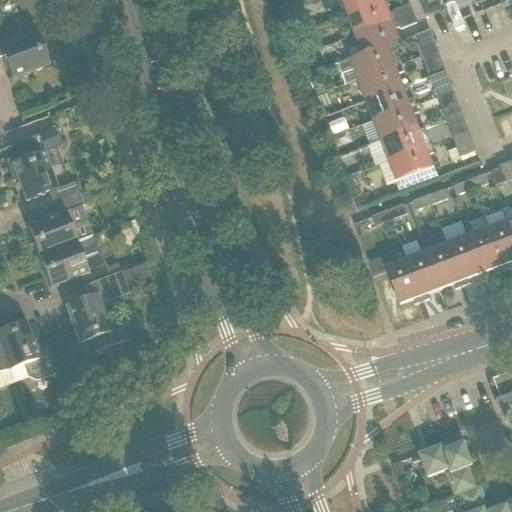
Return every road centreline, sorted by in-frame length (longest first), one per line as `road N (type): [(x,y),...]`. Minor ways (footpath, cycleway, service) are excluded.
road 1 (tertiary): [(112,0),(240,380)]
road 2 (tertiary): [(271,368),(203,211),(131,0)]
road 3 (residential): [(15,511),(223,442)]
road 4 (unclassified): [(511,345),(325,402)]
road 5 (residential): [(511,154),(494,161),(455,58),(511,37)]
